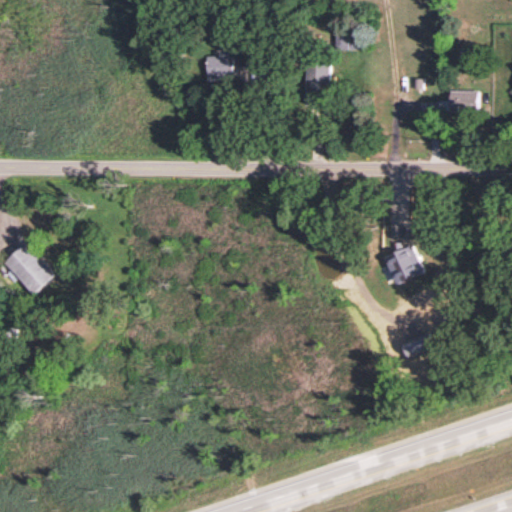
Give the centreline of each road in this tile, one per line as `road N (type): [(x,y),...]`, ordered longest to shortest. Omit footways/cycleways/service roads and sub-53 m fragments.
road 1 (residential): [(0,165),(511,162)]
road 2 (motorway): [(511,412),(217,511)]
